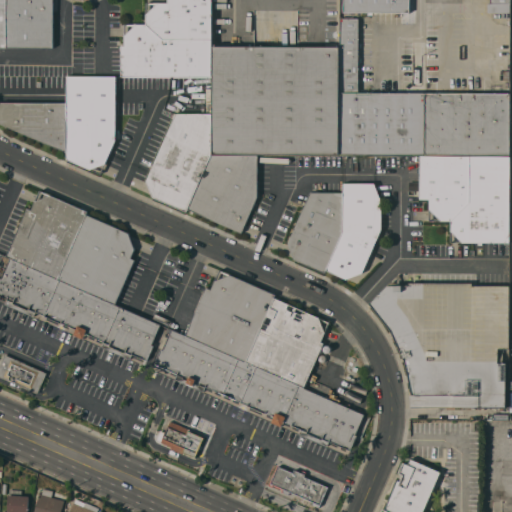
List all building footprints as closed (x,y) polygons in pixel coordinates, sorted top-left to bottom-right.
[(7,0),(53,0),(53,47),(7,47),(7,0)] [(164,40),(146,24),(145,2),(167,3),(167,0),(211,0),(211,40),(164,40)] [(409,0),(409,13),(343,12),(343,0),(409,0)] [(510,0),(510,13),(487,13),(487,4),(489,4),(489,0),(510,0)] [(358,93),(424,93),(424,154),(340,154),(341,18),(358,18),(358,93)] [(211,76),(121,76),(121,45),(124,45),(124,24),(146,24),(164,40),(211,40),(211,76)] [(213,46),(338,46),(338,155),(257,155),(257,156),(212,156),(212,113),(213,88),(213,46)] [(66,159),(66,151),(0,124),(0,102),(66,102),(66,77),(68,77),(67,159),(66,159)] [(116,140),(105,163),(89,169),(67,159),(68,77),(116,77),(116,131),(118,131),(118,138),(116,138),(116,140)] [(509,154),(426,154),(426,93),(509,93),(509,154)] [(212,113),(212,156),(189,209),(187,209),(186,211),(152,197),(146,180),(175,113),(212,113)] [(257,197),(241,233),(189,209),(212,156),(257,156),(257,197)] [(470,203),(450,223),(450,221),(440,221),(429,209),(429,199),(419,199),(419,157),(470,157),(470,203)] [(510,157),(509,243),(462,242),(450,231),(450,223),(470,203),(470,157),(510,157)] [(344,233),(327,270),(326,270),(324,273),(294,259),(288,243),(310,192),(343,192),(343,183),(344,183),(344,233)] [(374,183),(381,201),(381,229),(362,273),(346,279),(327,270),(344,233),(344,183),(374,183)] [(10,258),(5,256),(27,208),(31,210),(35,201),(50,195),(87,211),(86,214),(87,214),(59,280),(10,258)] [(59,280),(87,214),(129,233),(135,249),(131,258),(134,260),(114,305),(59,280)] [(114,305),(160,325),(151,344),(153,345),(146,361),(144,360),(143,361),(134,358),(135,356),(132,354),(130,359),(101,346),(102,343),(96,340),(97,338),(95,337),(94,340),(88,337),(89,334),(86,333),(83,339),(73,334),(76,329),(69,326),(68,328),(63,326),(64,324),(62,323),(61,324),(59,323),(58,325),(46,319),(47,317),(43,315),(42,317),(36,314),(37,312),(36,312),(33,317),(5,304),(6,301),(0,298),(0,277),(1,278),(10,258),(59,280),(114,305)] [(171,329),(185,335),(206,288),(210,290),(215,280),(229,274),(275,294),(274,298),(275,298),(247,363),(171,330),(171,329)] [(369,304),(388,285),(408,285),(408,283),(472,283),(472,287),(508,287),(509,348),(498,348),(498,362),(505,362),(505,408),(411,407),(411,393),(404,361),(390,330),(369,304)] [(247,363),(275,298),(318,317),(324,332),(320,341),(323,343),(303,388),(247,363)] [(303,388),(303,389),(359,413),(364,415),(355,434),(357,435),(350,451),(346,449),(345,451),(340,449),(341,447),(337,445),(336,447),(331,445),(332,443),(329,441),(327,446),(298,433),(300,429),(299,428),(298,430),(292,428),(293,426),(290,424),(289,426),(284,424),(285,422),(284,421),(281,427),(271,422),(274,417),(272,416),(271,418),(266,416),(267,414),(265,413),(262,412),(261,414),(249,409),(250,406),(239,401),(238,404),(232,401),(233,399),(230,398),(229,400),(223,397),(224,395),(221,393),(220,396),(214,393),(215,391),(212,389),(211,392),(206,389),(207,387),(205,386),(203,392),(175,379),(177,374),(176,374),(175,376),(170,373),(170,371),(167,370),(166,372),(156,367),(157,365),(154,364),(160,348),(162,349),(171,330),(247,363),(303,388)] [(46,373),(37,394),(0,377),(0,363),(4,354),(46,373)] [(189,429),(188,430),(204,437),(195,458),(183,452),(182,454),(170,448),(171,447),(160,443),(161,441),(157,439),(161,430),(165,432),(170,421),(189,429)] [(399,465),(401,464),(402,464),(402,462),(407,464),(408,462),(407,461),(407,460),(408,459),(409,459),(410,458),(416,461),(417,459),(425,463),(424,464),(426,465),(427,463),(435,467),(435,469),(441,472),(439,475),(441,475),(437,484),(435,484),(435,485),(437,486),(433,495),(431,494),(430,495),(432,496),(428,505),(427,504),(426,506),(427,506),(425,511),(424,510),(423,511),(380,511),(382,508),(383,509),(384,508),(382,508),(386,500),(387,500),(388,499),(387,498),(390,490),(392,491),(392,489),(391,488),(395,481),(396,481),(397,479),(400,481),(400,480),(398,479),(400,476),(402,476),(402,475),(398,473),(400,467),(399,467),(399,466),(399,465)] [(331,486),(321,509),(291,496),(289,497),(281,493),(280,491),(266,485),(276,461),(331,486)] [(33,511),(39,493),(41,494),(43,488),(65,494),(63,501),(64,501),(60,511),(33,511)] [(27,511),(0,511),(1,511),(7,511),(8,495),(9,495),(9,490),(21,490),(21,496),(28,496),(27,511)] [(85,502),(98,508),(96,511),(68,511),(73,502),(74,503),(75,499),(84,503),(85,502)]
